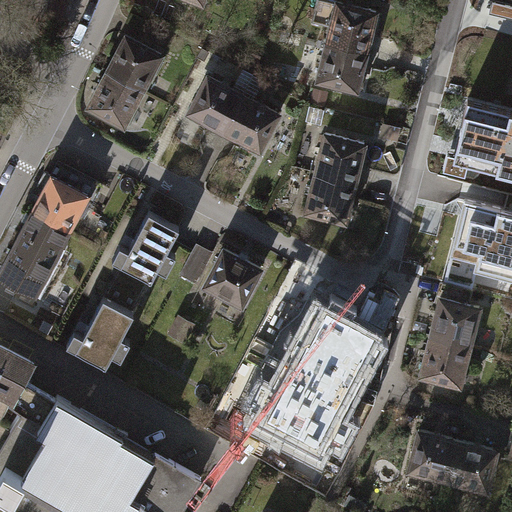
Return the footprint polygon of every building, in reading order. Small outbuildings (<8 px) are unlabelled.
[(326,24),(313,80),(353,89),(372,10),(330,0),(312,0),(308,20),(326,24)] [(123,34),(84,104),(121,124),(159,53),(123,34)] [(276,112),(204,74),(185,110),(256,148),(276,112)] [(511,110),(469,100),(454,156),(511,171),(511,110)] [(321,132),(302,211),(341,220),(360,141),(321,132)] [(56,160),(0,263),(0,274),(36,294),(96,182),(56,160)] [(511,210),(465,199),(452,252),(477,258),(474,269),(511,278),(511,210)] [(116,243),(108,257),(147,278),(154,266),(162,271),(171,254),(163,249),(175,226),(145,210),(124,248),(116,243)] [(208,253),(193,245),(178,273),(193,281),(208,253)] [(221,247),(202,283),(239,303),(258,267),(221,247)] [(130,311),(99,295),(78,334),(70,330),(63,344),(101,364),(108,352),(117,357),(126,339),(117,334),(130,311)] [(476,305),(436,295),(416,373),(456,383),(476,305)] [(258,416),(253,425),(322,460),(327,449),(341,456),(355,428),(340,421),(369,364),(374,366),(383,350),(378,348),(381,341),(316,307),(273,391),(262,385),(248,412),(258,416)] [(197,320),(180,313),(171,332),(187,340),(197,320)] [(0,344),(0,391),(14,399),(9,406),(22,413),(20,416),(39,428),(56,399),(24,381),(34,361),(0,344)] [(0,495),(27,511),(180,511),(201,475),(155,450),(153,453),(122,435),(124,432),(58,394),(56,399),(39,428),(20,416),(11,432),(22,438),(6,465),(0,461),(0,495)] [(492,447),(414,428),(404,467),(482,487),(492,447)]
